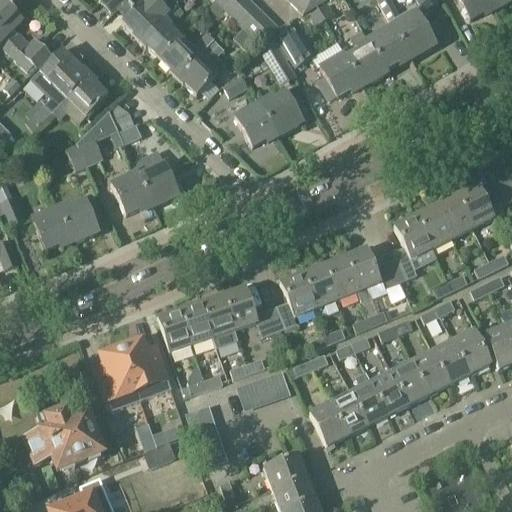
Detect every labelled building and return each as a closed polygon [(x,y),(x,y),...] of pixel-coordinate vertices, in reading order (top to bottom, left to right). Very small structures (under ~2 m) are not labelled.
[(110,16),(125,0),(104,0),(99,5),(110,16)] [(145,0),(120,25),(139,43),(160,21),(164,17),(158,11),(161,8),(152,0),(145,0)] [(169,0),(161,8),(158,11),(164,17),(165,18),(176,7),(169,0)] [(224,0),(218,7),(225,13),(227,15),(241,0),(224,0)] [(235,23),(252,7),(245,0),(241,0),(227,15),(235,23)] [(323,4),(319,0),(291,0),(289,3),(303,16),(323,4)] [(414,0),(424,16),(438,8),(433,0),(414,0)] [(495,14),(496,13),(488,0),(455,0),(469,24),(493,10),(495,14)] [(511,0),(488,0),(496,13),(511,3),(511,0)] [(0,3),(0,35),(20,55),(26,49),(11,35),(22,24),(1,3),(0,3)] [(218,21),(225,13),(218,7),(215,4),(208,12),(218,21)] [(183,14),(176,7),(165,18),(172,25),(183,14)] [(244,32),(260,15),(252,7),(235,23),(244,32)] [(327,7),(317,13),(324,24),(333,18),(327,7)] [(393,30),(391,31),(409,61),(411,64),(436,50),(414,12),(390,26),(393,30)] [(315,29),(324,24),(317,13),(308,18),(315,29)] [(253,40),(269,23),(260,15),(244,32),(253,40)] [(157,62),(179,40),(160,21),(139,43),(157,62)] [(278,32),(269,23),(253,40),(262,49),(278,32)] [(391,31),(368,44),(386,74),(409,61),(391,31)] [(295,72),(311,63),(294,33),(278,42),(295,72)] [(0,48),(27,75),(34,69),(24,59),(20,55),(0,35),(0,48)] [(344,58),(343,58),(361,89),(363,92),(388,78),(386,74),(368,44),(367,45),(362,35),(349,42),(357,55),(346,61),(344,58)] [(191,52),(179,40),(157,62),(176,80),(213,43),(206,37),(191,52)] [(296,82),(271,39),(257,54),(280,91),(296,82)] [(213,43),(176,80),(196,99),(217,77),(216,76),(222,70),(214,56),(220,50),(213,44),(213,43)] [(31,51),(24,59),(34,69),(37,72),(50,58),(37,45),(31,51)] [(45,109),(52,116),(88,79),(70,61),(69,62),(60,53),(31,83),(51,103),(45,109)] [(337,103),(361,89),(343,58),(320,72),(329,88),(322,92),(330,105),(337,101),(337,103)] [(108,98),(88,79),(52,116),(59,123),(74,108),(86,120),(108,98)] [(230,102),(248,91),(241,80),(223,91),(230,102)] [(21,88),(14,82),(4,92),(11,99),(21,88)] [(282,97),(259,111),(273,138),(275,142),(300,127),(282,97)] [(273,138),(259,111),(256,107),(235,121),(253,151),(273,138)] [(77,147),(78,148),(87,169),(102,163),(95,147),(97,143),(118,134),(110,115),(77,147)] [(0,127),(0,144),(2,145),(10,137),(0,127)] [(124,147),(140,140),(135,129),(119,136),(124,147)] [(87,169),(78,148),(66,153),(76,174),(87,169)] [(137,175),(153,210),(179,198),(164,167),(139,178),(138,174),(137,175)] [(153,211),(153,210),(137,175),(112,187),(126,218),(151,207),(153,211)] [(500,182),(510,204),(511,202),(511,178),(511,177),(500,182)] [(489,188),(500,209),(510,204),(500,182),(489,188)] [(475,188),(454,199),(471,232),(493,222),(478,193),(475,188)] [(489,188),(478,193),(493,222),(504,216),(500,209),(489,188)] [(454,199),(433,209),(451,243),(471,232),(454,199)] [(0,207),(0,211),(3,218),(9,233),(25,226),(14,201),(0,207)] [(58,210),(57,210),(71,243),(72,246),(99,235),(85,203),(60,214),(58,210)] [(413,220),(430,253),(451,243),(433,209),(413,220)] [(46,254),(71,243),(57,210),(32,221),(46,254)] [(404,251),(407,257),(410,264),(414,273),(435,263),(430,253),(413,220),(393,230),(404,251)] [(0,246),(0,260),(5,273),(18,267),(8,243),(0,246)] [(396,262),(405,284),(416,280),(414,273),(410,264),(407,257),(404,251),(393,255),(396,262)] [(379,287),(373,271),(365,252),(343,261),(357,296),(362,306),(371,302),(367,292),(379,287)] [(488,266),(493,275),(508,268),(503,259),(488,266)] [(343,261),(322,269),(337,304),(357,296),(343,261)] [(384,266),(394,289),(405,284),(396,262),(384,266)] [(384,266),(373,271),(379,287),(382,293),(394,289),(384,266)] [(477,283),(493,275),(488,266),(473,274),(477,283)] [(322,269),(301,278),(315,313),(337,304),(322,269)] [(315,313),(301,278),(279,286),(287,306),(293,321),(315,313)] [(447,286),(451,295),(466,288),(462,279),(447,286)] [(485,287),(489,296),(504,289),(499,280),(485,287)] [(436,303),(451,295),(447,286),(432,294),(436,303)] [(474,303),(489,296),(485,287),(470,294),(474,303)] [(244,291),(222,299),(233,334),(256,327),(254,320),(244,291)] [(222,299),(200,306),(212,342),(233,334),(222,299)] [(450,305),(435,312),(439,321),(454,314),(450,305)] [(200,306),(179,313),(191,349),(212,342),(200,306)] [(287,306),(276,311),(280,322),(285,333),(296,328),(293,321),(287,306)] [(276,311),(265,315),(274,337),(285,333),(280,322),(276,311)] [(424,328),(439,321),(435,312),(420,319),(424,328)] [(168,356),(191,349),(179,313),(156,321),(168,356)] [(265,315),(254,320),(256,327),(262,342),(274,337),(265,315)] [(368,321),(372,331),(386,325),(382,316),(368,321)] [(356,337),(372,331),(368,321),(352,328),(356,337)] [(393,329),(397,339),(412,332),(408,323),(393,329)] [(381,345),(397,339),(393,329),(377,336),(381,345)] [(511,366),(511,343),(506,329),(484,338),(498,373),(511,366)] [(341,333),(325,339),(329,349),(344,342),(341,333)] [(473,334),(452,345),(469,378),(490,368),(473,334)] [(329,349),(325,339),(310,345),(314,355),(329,349)] [(351,347),(354,356),(370,350),(366,341),(351,347)] [(124,351),(120,352),(135,393),(139,405),(170,394),(155,353),(144,357),(140,345),(134,347),(129,346),(128,346),(128,347),(124,351)] [(452,345),(431,355),(448,389),(469,378),(452,345)] [(339,362),(354,356),(351,347),(335,353),(339,362)] [(105,371),(93,375),(108,416),(139,405),(135,393),(120,352),(101,359),(105,371)] [(431,355),(411,365),(428,399),(448,389),(431,355)] [(323,358),(308,365),(313,374),(327,367),(323,358)] [(261,363),(245,368),(248,378),(264,373),(261,363)] [(297,380),(313,374),(308,365),(293,371),(297,380)] [(411,365),(391,375),(408,409),(428,399),(411,365)] [(245,368),(229,374),(233,384),(248,378),(245,368)] [(391,375),(370,386),(387,419),(408,409),(391,375)] [(219,379),(203,385),(206,394),(222,389),(219,379)] [(203,385),(187,390),(190,398),(191,400),(206,394),(203,385)] [(370,386),(350,396),(367,430),(387,419),(370,386)] [(187,390),(181,392),(184,402),(191,400),(190,398),(187,390)] [(350,396),(329,406),(346,440),(367,430),(350,396)] [(346,440),(329,406),(309,417),(325,450),(346,440)] [(31,439),(25,441),(31,456),(35,465),(51,458),(57,473),(75,465),(99,456),(101,455),(92,433),(94,429),(91,421),(88,420),(85,417),(69,423),(64,413),(46,420),(50,431),(31,439)] [(152,439),(154,447),(156,451),(172,445),(170,440),(168,433),(152,439)] [(168,448),(142,458),(149,473),(150,473),(173,463),(174,463),(168,448)] [(188,448),(175,453),(182,470),(195,465),(188,448)] [(271,494),(306,480),(298,458),(263,472),(271,494)] [(277,511),(286,511),(314,502),(306,480),(271,494),(277,511)] [(82,501),(55,511),(111,511),(99,484),(99,483),(78,491),(79,493),(82,500),(82,501)] [(234,500),(228,485),(219,488),(225,504),(234,500)] [(318,511),(314,502),(286,511),(318,511)]
